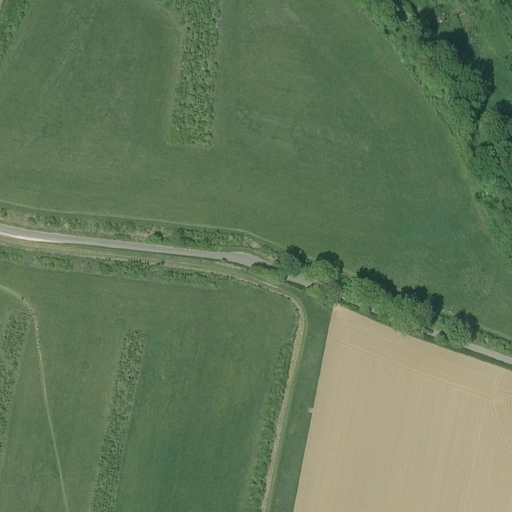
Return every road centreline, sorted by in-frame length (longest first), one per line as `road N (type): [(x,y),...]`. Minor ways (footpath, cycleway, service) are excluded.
road 1 (unclassified): [(511,361),(245,260),(0,228)]
road 2 (unclassified): [(511,198),(480,125),(390,0)]
